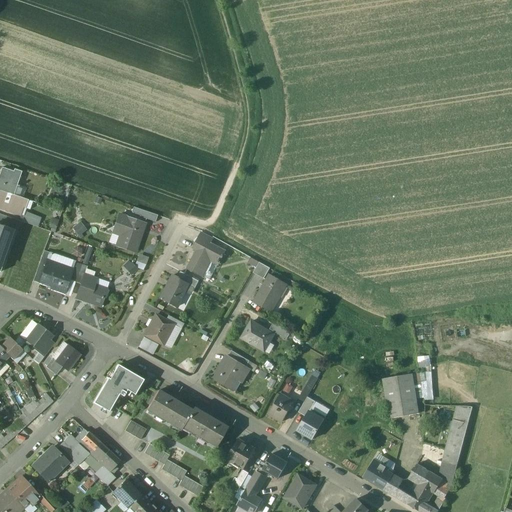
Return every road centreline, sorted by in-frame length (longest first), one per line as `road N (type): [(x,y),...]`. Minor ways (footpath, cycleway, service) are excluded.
road 1 (track): [(179,218),(208,223),(239,164),(246,100),(218,0)]
road 2 (residential): [(399,511),(191,388)]
road 3 (residential): [(70,403),(188,511)]
road 4 (residential): [(110,346),(179,218)]
